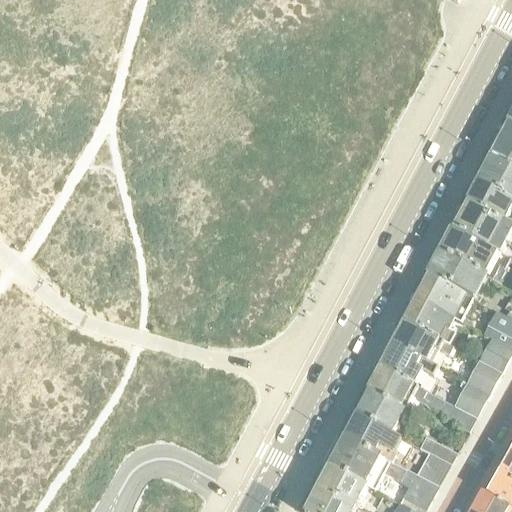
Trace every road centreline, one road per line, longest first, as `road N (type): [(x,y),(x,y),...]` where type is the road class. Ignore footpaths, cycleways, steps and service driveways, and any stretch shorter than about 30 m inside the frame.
road 1 (tertiary): [(244,511),(511,18)]
road 2 (residential): [(445,511),(511,391)]
